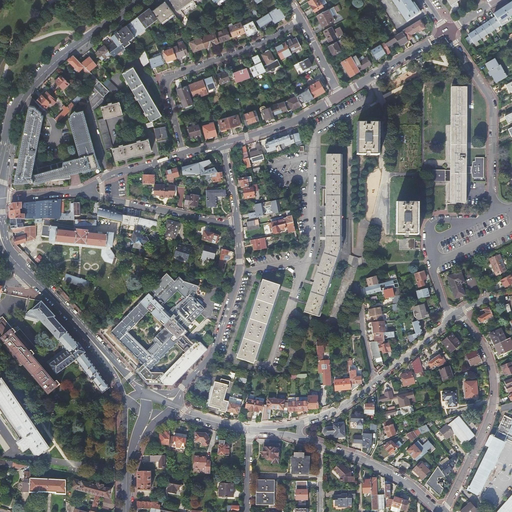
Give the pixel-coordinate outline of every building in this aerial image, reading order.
[(179,9),(184,15),(204,1),(203,0),(169,0),(173,5),(177,11),(179,9)] [(322,7),(318,0),(309,0),(308,1),(312,8),(311,9),(312,12),(314,11),(314,12),(322,7)] [(392,0),(406,19),(419,11),(411,0),(392,0)] [(180,23),(164,1),(151,11),(157,19),(169,35),(181,30),(184,28),(180,23)] [(511,19),(511,5),(511,4),(469,32),(473,38),(472,39),(473,40),(474,39),(477,43),(511,19)] [(269,14),(274,23),(284,17),(278,7),(268,13),(269,14)] [(337,14),(333,7),(316,15),(322,26),(333,20),(332,16),(337,14)] [(144,27),(145,27),(157,19),(151,11),(149,8),(137,17),(144,27)] [(266,28),(274,23),(269,14),(268,13),(256,21),(259,27),(263,25),(266,28)] [(180,23),(184,28),(191,25),(184,15),(182,20),(182,21),(181,22),(180,23)] [(133,35),(144,27),(137,17),(134,20),(134,19),(132,21),(126,26),(133,35)] [(420,19),(402,30),(409,40),(413,37),(411,34),(419,29),(420,30),(425,27),(420,19)] [(252,21),(244,24),(254,32),(256,30),(252,21)] [(240,22),(228,27),(232,37),(245,32),(243,28),(242,26),(240,22)] [(254,32),(244,24),(242,26),(243,28),(250,33),(254,32)] [(118,39),(124,47),(130,42),(129,41),(134,37),(133,35),(126,26),(126,25),(114,34),(118,39)] [(335,33),(331,26),(323,31),(329,42),(341,35),(339,31),(335,33)] [(214,33),(218,42),(229,38),(226,29),(214,33)] [(402,30),(398,33),(394,35),(394,36),(395,38),(400,45),(409,40),(402,30)] [(214,33),(200,38),(204,48),(218,42),(214,33)] [(384,42),(381,45),(386,53),(386,54),(390,51),(387,46),(397,40),(395,38),(394,36),(394,35),(388,39),(384,42)] [(193,52),(204,48),(200,38),(189,42),(193,52)] [(285,41),(291,53),(299,48),(298,46),(300,45),(296,38),(291,40),(290,38),(285,41)] [(345,44),(342,38),(328,46),(333,54),(343,49),(343,48),(342,46),(345,44)] [(110,53),(113,56),(124,48),(124,47),(118,39),(106,48),(110,53)] [(281,58),(291,53),(285,41),(275,47),(281,58)] [(172,48),(176,57),(177,61),(181,59),(180,56),(187,54),(183,43),(172,47),(172,48)] [(104,58),(110,53),(106,48),(104,45),(95,52),(99,57),(102,55),(104,58)] [(385,54),(379,45),(371,50),(377,59),(385,54)] [(160,54),(163,62),(176,57),(172,48),(160,53),(160,54)] [(144,51),(138,55),(140,58),(140,59),(142,62),(141,62),(143,66),(149,61),(148,59),(145,50),(144,51)] [(266,64),(263,66),(265,70),(266,72),(270,70),(272,71),(274,70),(274,68),(280,64),(277,58),(274,60),(269,50),(261,54),(266,64)] [(149,61),(151,68),(152,67),(152,68),(155,67),(155,66),(163,63),(163,62),(160,54),(148,59),(149,61)] [(81,63),(77,60),(73,55),(67,60),(79,71),(84,66),(81,63)] [(265,70),(258,55),(252,58),(255,65),(249,68),(253,75),(265,70)] [(359,70),(360,70),(371,64),(367,57),(359,62),(358,60),(356,56),(352,58),(359,70)] [(84,66),(85,67),(89,71),(96,65),(89,57),(81,63),(84,66)] [(307,57),(299,62),(303,70),(305,70),(306,71),(309,69),(308,68),(312,66),(307,57)] [(352,58),(351,57),(342,62),(350,75),(359,70),(352,58)] [(491,75),(496,83),(507,76),(500,64),(498,65),(494,58),(485,63),(489,71),(491,69),(494,74),(491,75)] [(90,76),(92,74),(89,71),(85,67),(83,69),(90,76)] [(161,115),(133,67),(122,73),(126,80),(125,80),(126,83),(127,83),(135,95),(134,96),(136,99),(137,99),(144,111),(143,112),(145,115),(146,114),(150,121),(161,115)] [(249,77),(246,68),(232,73),(235,82),(249,77)] [(226,71),(217,74),(220,84),(229,80),(226,71)] [(388,80),(392,87),(404,82),(400,74),(388,80)] [(63,89),(69,83),(61,75),(57,79),(58,80),(56,82),(63,89)] [(213,76),(202,80),(206,90),(212,88),(211,86),(216,85),(213,76)] [(206,90),(202,80),(188,85),(192,95),(199,93),(201,95),(207,93),(206,90)] [(110,81),(105,86),(113,94),(118,89),(110,81)] [(313,97),(324,91),(319,81),(307,87),(308,89),(313,97)] [(192,103),(185,86),(177,89),(183,107),(192,103)] [(467,87),(465,87),(463,87),(458,87),(452,87),(451,87),(451,127),(450,170),(450,181),(450,203),(457,203),(462,203),(465,203),(466,173),(466,167),(466,120),(467,87)] [(296,96),(300,105),(301,104),(301,103),(304,101),(304,102),(313,97),(308,89),(296,96)] [(40,98),(36,101),(44,109),(48,106),(49,106),(50,107),(56,100),(47,91),(40,98)] [(67,107),(70,110),(83,97),(80,93),(67,107)] [(300,105),(296,96),(287,100),(284,102),(287,109),(287,111),(291,109),(300,105)] [(101,106),(104,118),(122,113),(119,101),(112,103),(111,102),(108,103),(108,104),(101,106)] [(287,109),(284,102),(284,101),(270,106),(270,107),(273,114),(287,109)] [(96,157),(83,110),(79,111),(76,112),(75,110),(70,115),(70,117),(69,117),(79,157),(37,168),(34,160),(43,115),(41,114),(42,113),(35,107),(29,105),(14,183),(31,181),(31,182),(33,182),(34,184),(49,179),(69,177),(69,174),(83,170),(83,172),(99,167),(98,167),(100,166),(96,157)] [(67,107),(64,105),(61,108),(62,108),(64,110),(55,119),(58,122),(70,110),(67,107)] [(269,118),(273,117),(273,114),(270,107),(266,108),(265,106),(263,105),(260,107),(259,108),(260,111),(262,110),(265,118),(268,117),(269,118)] [(259,120),(255,110),(242,115),(245,124),(259,120)] [(237,114),(227,117),(230,128),(240,125),(237,114)] [(230,128),(227,117),(218,119),(221,130),(230,128)] [(104,118),(97,120),(105,149),(112,147),(104,118)] [(377,155),(378,123),(371,123),(370,125),(366,125),(366,123),(358,123),(358,155),(365,155),(366,152),(370,152),(370,155),(377,155)] [(201,134),(198,124),(187,127),(188,129),(186,130),(189,140),(197,138),(196,135),(201,134)] [(217,135),(214,124),(210,125),(210,124),(202,126),(205,138),(217,135)] [(154,128),(156,141),(169,138),(167,129),(166,125),(163,126),(158,127),(154,128)] [(296,146),(301,144),(299,133),(293,134),(296,146)] [(147,138),(140,140),(140,139),(136,140),(137,141),(122,145),(122,144),(119,145),(119,146),(112,148),(115,160),(151,150),(147,138)] [(252,162),(264,159),(263,158),(260,145),(256,147),(257,150),(249,152),(252,162)] [(246,168),(251,167),(247,154),(244,155),(242,155),(243,159),(246,168)] [(326,154),(325,246),(303,311),(317,316),(339,249),(340,182),(341,154),(326,154)] [(471,173),(472,178),(483,178),(484,157),(475,157),(475,161),(472,161),(471,167),(471,168),(472,168),(472,172),(471,172),(471,173)] [(181,167),(182,175),(186,175),(200,173),(199,164),(195,165),(185,166),(185,167),(181,167)] [(178,176),(176,168),(166,171),(168,179),(178,176)] [(445,181),(448,181),(448,171),(445,171),(445,170),(430,170),(429,181),(445,181)] [(221,172),(212,173),(213,182),(219,180),(219,178),(222,177),(221,172)] [(142,184),(147,184),(154,184),(154,175),(143,175),(142,184)] [(240,183),(241,188),(248,186),(248,184),(247,184),(247,182),(248,182),(247,177),(238,178),(239,183),(240,183)] [(154,184),(154,192),(155,192),(155,195),(159,195),(159,197),(164,197),(164,196),(166,196),(168,196),(168,197),(172,197),(172,194),(174,195),(175,185),(168,185),(168,188),(164,188),(164,184),(158,184),(154,184)] [(255,196),(254,192),(253,187),(243,188),(245,198),(255,196)] [(206,207),(215,206),(215,196),(225,196),(225,189),(213,190),(205,190),(205,199),(206,207)] [(185,195),(184,204),(190,205),(196,205),(198,195),(190,194),(190,196),(185,195)] [(61,199),(51,200),(50,219),(60,219),(61,199)] [(74,203),(70,203),(71,212),(68,214),(63,214),(63,199),(61,199),(60,219),(62,219),(67,220),(74,220),(74,216),(80,216),(80,202),(74,203)] [(9,207),(11,219),(22,219),(35,218),(42,218),(50,219),(51,200),(12,204),(9,207)] [(254,204),(256,216),(280,211),(277,200),(254,204)] [(417,235),(417,202),(410,202),(409,205),(405,205),(405,202),(400,202),(397,203),(397,235),(404,235),(404,232),(409,232),(409,235),(417,235)] [(293,222),(291,215),(283,217),(283,219),(270,222),(271,227),(293,222)] [(139,218),(137,225),(142,226),(153,229),(157,229),(158,222),(139,218)] [(11,219),(12,229),(23,227),(22,224),(21,224),(21,220),(22,220),(22,219),(11,219)] [(165,229),(164,234),(166,234),(166,235),(175,238),(176,232),(178,223),(170,221),(169,221),(167,221),(165,229)] [(295,231),(293,222),(271,227),(273,233),(280,231),(280,230),(288,228),(288,232),(295,231)] [(135,224),(131,238),(130,239),(131,240),(133,243),(132,247),(133,247),(138,248),(140,249),(139,249),(140,249),(143,238),(142,235),(140,234),(142,226),(137,225),(135,224)] [(14,239),(16,245),(35,238),(36,225),(35,225),(25,227),(25,236),(14,239)] [(111,247),(112,247),(113,233),(107,232),(107,235),(88,233),(88,231),(77,229),(77,232),(57,230),(57,227),(44,226),(43,226),(43,227),(43,230),(41,230),(41,232),(42,232),(42,238),(50,238),(50,243),(101,249),(101,255),(105,261),(112,263),(114,255),(110,250),(111,247)] [(204,231),(202,240),(217,244),(219,236),(218,235),(204,231)] [(143,238),(140,249),(141,250),(142,248),(142,246),(147,242),(149,242),(148,240),(146,236),(149,234),(150,234),(145,236),(143,238)] [(253,250),(266,248),(265,241),(271,240),(270,236),(250,240),(251,244),(253,244),(254,245),(252,245),(253,250)] [(414,250),(414,239),(396,239),(397,251),(414,250)] [(43,243),(39,249),(46,253),(49,247),(43,243)] [(190,245),(186,244),(185,248),(182,247),(182,245),(176,244),(173,257),(179,258),(179,257),(183,258),(182,260),(187,261),(190,245)] [(216,250),(204,247),(201,262),(206,264),(208,259),(214,260),(216,250)] [(222,249),(218,267),(222,268),(223,262),(223,259),(225,254),(231,256),(232,256),(233,252),(222,249)] [(492,262),(493,264),(496,271),(494,271),(494,272),(496,276),(498,275),(506,270),(501,260),(499,254),(489,258),(491,263),(492,262)] [(426,279),(423,271),(414,274),(418,287),(424,285),(422,280),(426,279)] [(464,282),(460,272),(447,276),(455,298),(465,295),(461,285),(462,284),(461,283),(464,282)] [(92,283),(66,275),(63,283),(89,291),(92,283)] [(511,283),(511,275),(511,276),(510,275),(501,280),(503,284),(505,287),(511,283)] [(379,284),(376,276),(366,279),(366,280),(367,283),(366,283),(361,285),(362,288),(365,288),(367,287),(379,284)] [(261,283),(237,354),(236,357),(253,363),(279,285),(262,279),(261,283)] [(391,281),(387,282),(388,285),(389,287),(392,286),(392,288),(392,289),(394,297),(395,296),(399,295),(401,295),(398,282),(397,279),(391,281)] [(236,353),(237,354),(261,283),(260,282),(236,353)] [(387,282),(379,284),(367,287),(365,288),(367,295),(377,292),(383,291),(385,299),(394,297),(392,289),(392,288),(392,286),(389,287),(388,285),(387,282)] [(435,293),(433,287),(425,289),(420,290),(416,291),(418,299),(430,297),(429,294),(435,293)] [(162,377),(161,376),(160,377),(161,377),(159,379),(164,385),(173,385),(207,349),(199,342),(198,343),(196,341),(195,340),(194,340),(193,340),(192,340),(191,341),(184,335),(187,332),(185,329),(205,309),(197,301),(199,300),(197,299),(196,300),(190,294),(176,308),(174,306),(167,313),(154,300),(153,301),(152,299),(153,298),(149,294),(147,295),(145,293),(144,294),(144,295),(143,296),(143,297),(144,299),(142,301),(140,298),(139,300),(138,301),(138,302),(137,303),(139,304),(136,306),(134,304),(133,305),(133,306),(132,307),(132,308),(133,309),(131,311),(129,309),(128,310),(127,311),(127,313),(127,314),(128,315),(126,317),(124,315),(123,316),(122,317),(122,318),(121,319),(123,320),(121,322),(118,320),(118,321),(117,322),(116,323),(116,324),(117,325),(116,326),(118,328),(116,329),(115,328),(111,332),(112,333),(110,336),(111,336),(112,337),(113,338),(114,338),(115,337),(117,339),(115,341),(116,342),(117,343),(119,343),(120,343),(121,342),(123,344),(121,346),(122,347),(123,348),(124,348),(125,349),(126,348),(128,349),(126,352),(127,353),(128,353),(129,354),(130,354),(131,353),(133,355),(131,357),(132,358),(133,359),(135,359),(136,359),(137,358),(139,360),(137,362),(138,363),(139,364),(140,364),(141,365),(142,363),(143,365),(144,364),(145,365),(144,366),(149,370),(150,369),(152,371),(153,370),(154,369),(154,367),(155,367),(153,365),(156,363),(158,365),(159,364),(160,363),(160,361),(159,360),(161,358),(163,360),(164,359),(165,357),(165,356),(165,355),(164,355),(166,352),(168,355),(169,354),(170,352),(171,351),(171,350),(170,349),(172,347),(174,349),(175,348),(175,347),(176,346),(176,345),(175,344),(176,343),(185,352),(183,354),(182,354),(183,355),(162,377)] [(393,304),(399,303),(401,303),(400,299),(399,297),(399,295),(395,296),(395,297),(393,298),(392,298),(393,304)] [(84,353),(85,352),(78,343),(77,344),(66,331),(54,317),(55,316),(41,301),(30,310),(29,309),(25,314),(24,318),(37,322),(39,320),(44,326),(45,326),(52,334),(63,347),(63,350),(63,351),(64,353),(49,364),(56,374),(75,360),(91,381),(92,381),(102,393),(109,388),(100,375),(84,353)] [(216,320),(221,305),(213,303),(208,318),(216,320)] [(425,313),(427,312),(425,303),(417,305),(417,306),(423,305),(425,313)] [(509,303),(503,304),(506,313),(511,311),(509,303)] [(418,320),(434,315),(433,311),(427,312),(425,313),(423,305),(417,306),(414,307),(414,310),(413,312),(414,317),(416,318),(417,320),(418,320)] [(381,310),(380,307),(368,309),(370,316),(380,315),(379,313),(381,312),(380,310),(381,310)] [(489,307),(483,309),(486,313),(482,315),(481,314),(478,316),(478,317),(481,322),(493,315),(489,307)] [(2,317),(0,318),(0,341),(20,366),(22,364),(48,394),(60,384),(57,381),(54,382),(32,356),(34,354),(12,329),(2,317)] [(411,342),(422,333),(418,320),(417,320),(412,322),(415,333),(408,335),(411,342)] [(386,321),(378,322),(378,325),(375,326),(375,330),(386,329),(386,321)] [(490,333),(494,344),(496,344),(506,339),(501,329),(490,333)] [(390,331),(374,333),(375,342),(377,342),(380,342),(384,342),(384,339),(394,338),(393,331),(390,331)] [(460,344),(455,338),(452,333),(442,342),(450,352),(459,345),(460,344)] [(511,347),(511,343),(510,338),(506,339),(496,344),(500,355),(505,353),(504,350),(511,347)] [(375,342),(370,343),(374,359),(381,358),(379,351),(377,342),(375,342)] [(384,342),(380,342),(377,342),(379,351),(382,350),(383,353),(384,354),(391,352),(389,344),(385,345),(384,342)] [(316,346),(318,385),(331,384),(330,360),(322,361),(322,352),(323,352),(323,346),(316,346)] [(476,350),(466,354),(471,365),(480,361),(476,350)] [(47,362),(49,364),(64,353),(63,351),(47,362)] [(429,368),(430,370),(446,363),(443,358),(442,359),(439,354),(434,357),(427,363),(431,367),(429,368)] [(411,361),(413,369),(415,374),(416,374),(421,372),(419,365),(418,365),(417,363),(418,362),(417,357),(411,361)] [(505,376),(511,374),(511,365),(510,361),(501,365),(502,370),(503,370),(504,372),(505,376)] [(449,366),(439,369),(442,380),(452,377),(449,366)] [(356,375),(355,370),(349,371),(349,372),(350,379),(351,389),(351,391),(361,384),(361,377),(356,377),(356,375)] [(411,372),(401,375),(403,386),(414,383),(411,372)] [(46,451),(46,450),(49,448),(1,379),(0,380),(0,410),(21,441),(18,443),(23,451),(30,447),(35,454),(39,455),(41,453),(42,453),(46,451)] [(335,390),(351,389),(350,379),(334,381),(335,390)] [(229,402),(224,400),(227,388),(228,388),(228,387),(227,387),(228,385),(224,384),(224,382),(220,381),(220,383),(215,381),(208,405),(219,409),(219,410),(226,412),(226,411),(229,402)] [(476,381),(465,382),(466,398),(477,397),(476,381)] [(456,391),(442,393),(443,401),(448,401),(448,407),(457,406),(456,391)] [(311,396),(307,396),(307,401),(308,411),(308,413),(317,410),(317,393),(311,393),(311,396)] [(390,394),(380,397),(381,402),(384,401),(385,405),(386,405),(386,406),(389,406),(389,404),(390,404),(389,400),(391,399),(390,394)] [(296,416),(296,411),(296,401),(296,398),(296,397),(287,397),(287,398),(287,400),(287,401),(287,402),(287,408),(287,411),(291,411),(291,418),(296,416)] [(308,411),(307,401),(303,401),(303,400),(303,399),(301,399),(301,400),(301,401),(298,401),(298,397),(296,397),(296,398),(296,401),(296,411),(296,416),(301,415),(301,410),(308,411)] [(267,404),(263,404),(261,420),(267,420),(267,418),(268,413),(266,413),(267,407),(270,407),(271,407),(271,408),(275,408),(276,399),(267,398),(267,404)] [(241,400),(237,399),(235,404),(229,402),(226,411),(237,414),(241,400)] [(251,420),(255,400),(247,399),(245,408),(248,408),(248,410),(249,410),(247,420),(251,420)] [(284,400),(276,399),(275,408),(280,409),(283,409),(282,419),(287,418),(287,415),(287,411),(287,408),(287,402),(287,401),(287,400),(286,400),(284,400)] [(263,402),(255,400),(251,420),(256,421),(257,411),(258,412),(258,410),(261,410),(263,402)] [(365,410),(363,410),(363,413),(373,414),(374,404),(373,404),(374,402),(368,402),(368,404),(365,404),(365,410)] [(387,416),(389,415),(395,414),(394,410),(382,412),(384,419),(387,418),(387,416)] [(351,414),(346,414),(347,431),(351,431),(350,427),(349,426),(350,421),(360,422),(361,413),(351,412),(351,414)] [(464,414),(457,415),(474,436),(474,435),(469,430),(472,427),(470,425),(472,424),(464,414)] [(457,415),(442,419),(446,424),(453,432),(463,444),(474,436),(457,415)] [(468,486),(467,489),(477,494),(479,491),(480,491),(508,432),(511,434),(511,418),(504,415),(494,436),(492,434),(491,435),(490,436),(489,435),(484,445),(488,447),(469,486),(468,486)] [(391,420),(383,422),(387,435),(384,436),(385,438),(389,437),(389,436),(395,435),(391,420)] [(332,427),(326,428),(325,428),(324,429),(324,430),(324,431),(324,432),(324,433),(325,434),(326,434),(328,435),(334,434),(334,437),(338,437),(338,438),(344,438),(343,422),(338,422),(338,424),(333,424),(334,426),(331,426),(332,427)] [(453,432),(446,424),(438,430),(445,438),(453,432)] [(169,436),(170,431),(165,430),(164,433),(160,433),(159,443),(169,444),(169,436)] [(417,436),(413,431),(406,434),(411,441),(417,436)] [(205,433),(195,433),(195,441),(200,442),(202,444),(201,444),(202,446),(206,446),(208,444),(209,441),(208,440),(209,438),(205,433)] [(353,443),(361,443),(361,435),(353,435),(353,443)] [(169,444),(168,450),(172,451),(172,447),(176,447),(180,448),(184,449),(186,439),(183,438),(177,436),(177,437),(173,437),(169,436),(169,444)] [(363,436),(362,448),(368,449),(368,445),(371,445),(371,436),(363,436)] [(224,441),(219,440),(219,445),(218,445),(218,454),(223,455),(223,453),(228,453),(229,444),(224,444),(224,441)] [(391,441),(386,444),(383,446),(390,454),(401,445),(398,441),(395,445),(391,441)] [(268,442),(264,442),(263,457),(267,457),(267,460),(272,460),(272,462),(278,462),(278,449),(279,449),(279,444),(268,443),(268,442)] [(414,444),(406,450),(414,459),(421,452),(414,444)] [(293,456),(288,456),(287,473),(308,474),(308,457),(303,457),(303,452),(293,452),(293,456)] [(164,455),(150,455),(150,461),(158,461),(158,467),(164,467),(164,455)] [(199,456),(193,456),(193,468),(200,468),(201,470),(205,470),(205,473),(210,474),(210,461),(209,460),(206,460),(206,458),(205,457),(202,456),(200,458),(199,458),(199,456)] [(443,474),(444,475),(451,471),(451,468),(450,467),(455,464),(454,462),(456,461),(456,459),(455,457),(453,456),(452,458),(449,460),(441,465),(439,467),(443,474)] [(441,465),(449,460),(447,457),(439,462),(441,465)] [(29,504),(30,492),(31,478),(30,478),(31,465),(0,458),(0,466),(2,467),(5,465),(15,467),(20,468),(23,468),(25,472),(25,475),(24,476),(24,478),(25,478),(25,480),(25,483),(23,483),(22,503),(29,504)] [(420,461),(412,469),(423,479),(430,472),(420,461)] [(348,470),(349,469),(347,468),(346,469),(339,462),(333,469),(340,476),(340,482),(347,482),(347,476),(349,476),(349,472),(348,470)] [(441,476),(443,474),(439,467),(438,466),(426,482),(430,485),(431,485),(431,484),(433,484),(434,486),(442,492),(444,488),(445,486),(443,483),(443,480),(440,482),(439,479),(437,476),(439,474),(441,476)] [(137,471),(137,490),(148,490),(150,490),(150,471),(137,471)] [(56,494),(66,495),(66,487),(66,481),(31,478),(30,492),(39,493),(39,492),(56,493),(56,494)] [(180,480),(169,478),(167,491),(168,493),(173,494),(175,493),(176,489),(178,490),(180,480)] [(370,479),(362,480),(363,493),(371,493),(370,479)] [(91,509),(96,510),(100,495),(108,498),(111,489),(103,487),(103,485),(97,484),(97,486),(74,480),(72,488),(95,494),(91,509)] [(268,504),(268,508),(276,508),(277,481),(256,480),(256,503),(268,504)] [(307,500),(307,481),(296,481),(296,490),(296,500),(307,500)] [(233,483),(219,482),(219,496),(233,497),(233,483)] [(441,493),(442,492),(434,486),(433,484),(431,484),(431,485),(441,493)] [(511,490),(511,494),(496,511),(511,511),(511,488),(511,490)] [(355,489),(341,490),(341,495),(341,496),(338,496),(338,495),(332,495),(333,500),(334,500),(334,503),(334,505),(337,505),(341,505),(341,507),(347,506),(347,505),(352,505),(351,497),(355,497),(355,489)] [(391,506),(398,508),(400,509),(400,508),(405,510),(407,501),(403,499),(394,496),(394,497),(393,500),(391,506)] [(137,501),(137,508),(150,508),(164,511),(164,509),(163,508),(159,508),(159,504),(157,504),(157,502),(137,501)] [(475,511),(478,510),(470,502),(459,511),(460,511),(475,511)]
